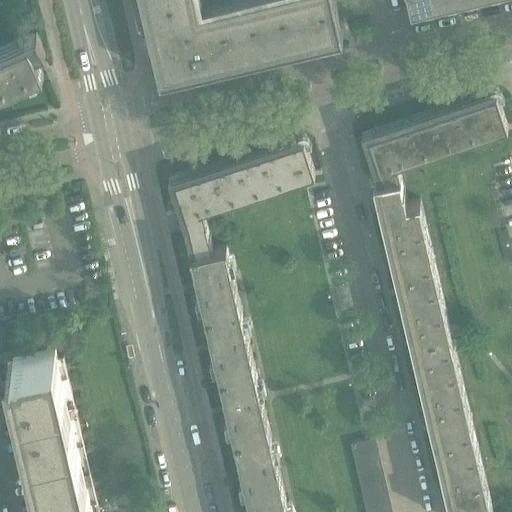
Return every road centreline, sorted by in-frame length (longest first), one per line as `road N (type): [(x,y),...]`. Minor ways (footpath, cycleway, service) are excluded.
road 1 (residential): [(415,511),(323,97)]
road 2 (tertiary): [(105,152),(162,361)]
road 3 (tertiary): [(162,361),(126,148)]
road 4 (residential): [(316,67),(118,115)]
road 5 (residential): [(126,148),(323,97)]
road 6 (tertiary): [(196,511),(162,361)]
road 7 (residential): [(511,21),(385,49)]
road 8 (residential): [(392,79),(511,52)]
